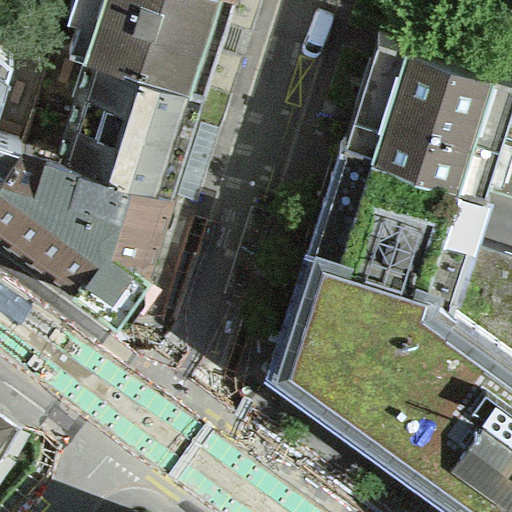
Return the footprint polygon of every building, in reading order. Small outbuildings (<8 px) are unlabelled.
[(230,0),(83,0),(71,40),(90,46),(204,83),(215,49),(230,0)] [(491,185),(511,191),(511,71),(379,29),(362,83),(345,134),(491,185)] [(204,83),(90,46),(68,115),(34,103),(24,136),(173,183),(176,172),(204,83)] [(429,473),(481,511),(482,511),(511,471),(511,247),(474,236),(491,185),(345,134),(272,358),(339,405),(430,470),(429,473)] [(173,183),(24,136),(0,168),(0,221),(8,227),(118,309),(153,262),(149,259),(173,183)] [(0,449),(21,421),(0,405),(0,449)] [(511,511),(511,471),(482,511),(511,511)]
